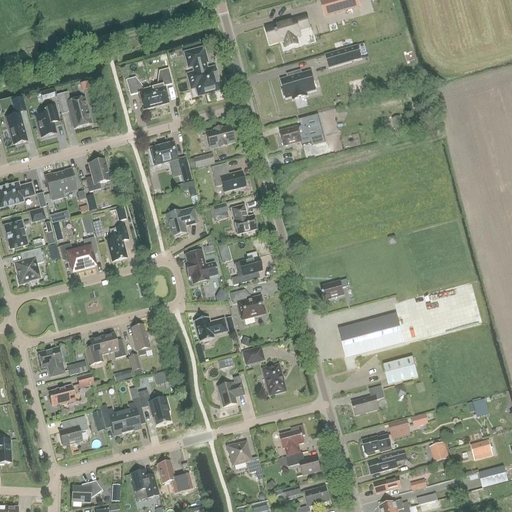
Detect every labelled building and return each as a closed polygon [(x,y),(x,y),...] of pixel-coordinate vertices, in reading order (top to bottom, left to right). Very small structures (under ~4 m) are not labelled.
[(350,0),(330,0),(333,9),(331,9),(332,14),(353,8),(350,0)] [(299,36),(298,30),(308,27),(305,17),(266,29),(271,44),(299,36)] [(357,47),(326,56),(329,68),(361,59),(357,47)] [(197,88),(199,97),(221,91),(215,69),(207,71),(205,64),(207,63),(203,50),(188,54),(192,67),(193,67),(197,79),(189,81),(192,90),(197,88)] [(345,70),(348,83),(342,84),(344,90),(380,82),(376,63),(345,70)] [(157,87),(151,89),(156,108),(169,105),(164,88),(173,85),(169,70),(159,72),(157,87)] [(307,96),(306,93),(315,91),(310,73),(301,75),(300,72),(294,74),(295,77),(281,81),(284,91),(282,91),(284,98),(286,97),(286,99),(292,97),(293,100),(307,96)] [(156,108),(151,89),(145,90),(136,79),(126,81),(130,97),(139,94),(144,111),(156,108)] [(41,93),(43,101),(56,98),(53,90),(41,93)] [(74,130),(92,125),(91,125),(84,100),(85,100),(85,99),(71,103),(68,93),(57,96),(62,115),(70,113),(75,129),(74,129),(74,130)] [(22,99),(13,101),(16,115),(26,112),(22,99)] [(55,107),(49,108),(42,110),(44,116),(36,118),(41,139),(57,135),(53,120),(59,118),(55,107)] [(299,120),(301,128),(280,133),(283,147),(301,143),(301,147),(311,144),(312,147),(326,144),(319,116),(299,120)] [(6,119),(13,146),(28,142),(21,117),(16,119),(15,117),(6,119)] [(394,127),(396,135),(405,133),(403,125),(394,127)] [(234,143),(230,129),(207,135),(210,149),(234,143)] [(178,161),(173,144),(150,150),(155,167),(169,163),(171,171),(180,169),(182,176),(190,174),(186,159),(178,161)] [(214,165),(212,154),(193,159),(196,170),(214,165)] [(105,161),(89,166),(93,178),(86,180),(89,194),(101,191),(99,185),(110,182),(105,161)] [(245,188),(241,173),(229,176),(226,165),(211,169),(216,188),(222,187),(224,194),(245,188)] [(77,191),(72,170),(58,174),(64,195),(77,191)] [(64,195),(58,174),(45,177),(50,198),(64,195)] [(157,177),(150,179),(153,191),(160,189),(157,177)] [(193,182),(177,186),(179,192),(195,188),(193,182)] [(19,185),(18,184),(0,188),(0,209),(24,203),(23,202),(22,200),(34,196),(31,185),(19,188),(19,185)] [(196,196),(194,189),(187,190),(189,197),(196,196)] [(36,195),(40,209),(46,208),(43,194),(36,195)] [(90,212),(97,210),(93,196),(86,198),(90,212)] [(227,212),(225,204),(213,207),(215,216),(227,212)] [(82,216),(90,214),(88,206),(79,208),(82,216)] [(256,231),(253,217),(247,219),(244,206),(231,210),(234,222),(233,222),(237,236),(256,231)] [(127,221),(124,208),(115,210),(119,223),(127,221)] [(43,209),(29,213),(32,224),(47,220),(43,209)] [(180,212),(166,216),(168,226),(169,225),(173,237),(174,237),(176,238),(179,238),(180,235),(186,234),(184,227),(197,224),(193,209),(181,213),(180,212)] [(61,222),(59,214),(50,217),(52,225),(61,222)] [(89,217),(82,219),(84,226),(91,224),(89,217)] [(28,246),(21,223),(4,227),(10,251),(28,246)] [(97,238),(103,236),(100,223),(93,224),(97,238)] [(53,227),(57,243),(63,241),(59,226),(53,227)] [(112,240),(106,242),(112,263),(127,259),(123,242),(129,240),(125,227),(109,231),(112,240)] [(92,254),(98,252),(94,239),(83,242),(85,249),(79,251),(84,270),(96,267),(92,254)] [(84,270),(79,251),(72,253),(70,245),(59,248),(63,262),(69,260),(72,274),(84,270)] [(214,253),(212,246),(203,249),(205,255),(214,253)] [(56,247),(48,249),(52,263),(59,261),(56,247)] [(36,265),(44,263),(40,250),(27,253),(29,261),(15,265),(18,277),(17,278),(19,286),(27,283),(27,282),(40,279),(36,265)] [(190,278),(193,286),(209,281),(208,276),(216,274),(214,264),(205,266),(202,252),(185,257),(187,264),(185,265),(189,279),(190,278)] [(247,276),(261,272),(257,259),(239,264),(242,277),(231,280),(233,287),(249,283),(247,276)] [(341,289),(348,287),(346,281),(320,288),(324,301),(343,296),(341,289)] [(218,292),(219,302),(227,301),(226,291),(218,292)] [(264,315),(260,298),(246,302),(244,292),(230,296),(233,306),(237,304),(242,321),(264,315)] [(346,360),(404,344),(396,315),(338,331),(346,360)] [(227,333),(224,320),(210,324),(208,318),(194,322),(199,344),(214,340),(213,336),(227,333)] [(226,319),(230,335),(235,334),(231,318),(226,319)] [(145,334),(143,327),(131,330),(134,338),(133,338),(137,353),(138,352),(139,357),(146,355),(145,350),(150,349),(146,334),(145,334)] [(126,357),(121,340),(116,342),(114,334),(102,338),(106,355),(114,353),(115,360),(126,357)] [(106,355),(102,338),(90,341),(92,348),(86,350),(90,366),(101,364),(99,357),(106,355)] [(265,362),(261,347),(242,353),(246,367),(265,362)] [(62,364),(58,349),(38,355),(42,369),(48,367),(51,378),(65,374),(62,364)] [(203,355),(197,356),(199,365),(205,363),(203,355)] [(141,370),(137,356),(128,358),(132,372),(133,372),(140,370),(141,370)] [(388,385),(418,378),(413,358),(383,366),(388,385)] [(67,367),(70,377),(87,372),(85,363),(67,367)] [(278,366),(263,371),(270,396),(285,392),(278,366)] [(135,378),(142,377),(140,370),(133,372),(135,378)] [(166,384),(173,382),(170,372),(163,374),(166,384)] [(94,386),(91,375),(77,379),(79,390),(94,386)] [(241,385),(239,378),(233,379),(234,384),(217,388),(223,409),(236,405),(235,399),(244,396),(241,385)] [(396,388),(398,397),(408,394),(405,385),(396,388)] [(75,402),(71,387),(56,391),(48,393),(52,407),(60,405),(60,406),(75,402)] [(376,401),(384,399),(381,387),(369,390),(371,398),(352,403),(355,417),(379,411),(376,401)] [(169,412),(166,399),(165,399),(150,403),(147,391),(137,394),(142,409),(149,407),(151,414),(153,414),(156,426),(170,423),(168,413),(169,412)] [(143,417),(138,398),(132,400),(133,404),(128,406),(130,412),(122,414),(127,434),(140,430),(137,419),(143,417)] [(485,416),(481,401),(473,403),(477,418),(485,416)] [(127,434),(122,414),(114,416),(112,410),(107,411),(106,406),(100,408),(101,412),(103,421),(105,427),(111,426),(114,437),(127,434)] [(103,421),(101,412),(92,414),(95,423),(103,421)] [(423,416),(411,420),(413,428),(426,424),(423,416)] [(80,433),(88,431),(85,418),(69,422),(71,429),(59,433),(63,448),(74,445),(78,447),(81,443),(82,442),(80,433)] [(391,434),(408,430),(409,429),(408,427),(407,422),(406,421),(388,426),(391,434)] [(280,436),(284,450),(285,449),(287,458),(301,454),(298,446),(304,444),(303,438),(303,437),(305,436),(303,427),(291,430),(292,433),(280,436)] [(378,438),(363,442),(366,453),(368,455),(369,457),(376,455),(375,452),(380,451),(381,453),(392,451),(388,436),(378,439),(378,438)] [(12,464),(10,441),(0,441),(0,465),(0,466),(4,465),(5,464),(12,464)] [(489,441),(470,446),(474,459),(492,454),(489,441)] [(234,446),(227,448),(228,455),(229,455),(232,467),(245,463),(248,475),(261,472),(257,458),(251,460),(246,443),(234,447),(234,446)] [(448,460),(444,444),(430,448),(435,464),(448,460)] [(397,469),(396,463),(407,460),(405,453),(382,458),(383,461),(369,465),(371,474),(379,472),(380,473),(397,469)] [(321,472),(317,458),(304,462),(302,454),(301,454),(287,458),(286,458),(289,468),(300,465),(303,476),(321,472)] [(170,463),(157,466),(162,485),(171,483),(175,495),(185,492),(181,477),(175,479),(170,463)] [(483,489),(507,483),(503,467),(479,474),(483,489)] [(143,496),(148,499),(159,496),(155,480),(154,480),(154,482),(148,484),(145,471),(131,475),(134,486),(133,486),(135,494),(142,493),(143,496)] [(385,494),(402,489),(399,481),(392,483),(391,480),(382,482),(382,483),(375,485),(377,495),(385,493),(385,494)] [(426,488),(424,480),(411,484),(413,492),(426,488)] [(271,491),(276,486),(272,481),(266,487),(271,491)] [(73,489),(72,503),(90,503),(90,500),(102,491),(96,482),(86,485),(85,489),(73,489)] [(301,495),(299,487),(283,492),(284,495),(286,503),(295,500),(294,497),(301,495)] [(329,503),(325,488),(305,493),(309,508),(329,503)] [(112,502),(121,502),(121,494),(112,494),(112,502)] [(437,502),(420,506),(421,511),(427,511),(439,509),(437,502)] [(268,511),(267,503),(259,505),(260,511),(268,511)] [(380,511),(397,511),(409,509),(408,504),(402,505),(402,506),(396,507),(395,503),(380,507),(380,511)]
